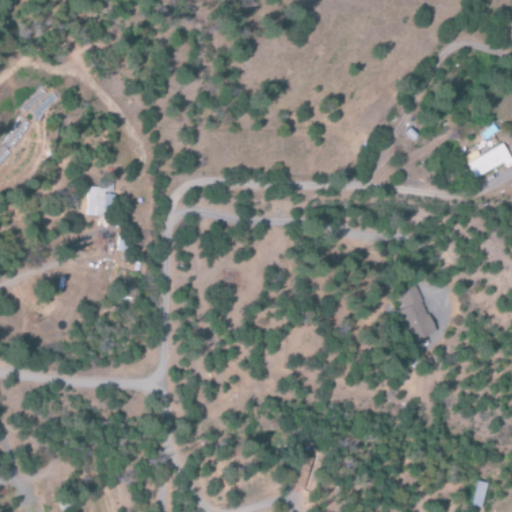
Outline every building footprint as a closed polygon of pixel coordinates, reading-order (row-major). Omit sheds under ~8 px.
[(464,163),(472,179),(501,164),(504,169),(511,166),(500,144),(464,163)] [(110,182),(93,182),(93,187),(84,187),(84,203),(77,202),(77,215),(100,216),(100,207),(109,207),(110,182)] [(391,294),(398,310),(394,311),(407,344),(432,334),(412,285),(391,294)] [(303,490),(311,457),(293,453),(286,485),(303,490)] [(484,484),(474,481),(468,507),(477,509),(484,484)]
